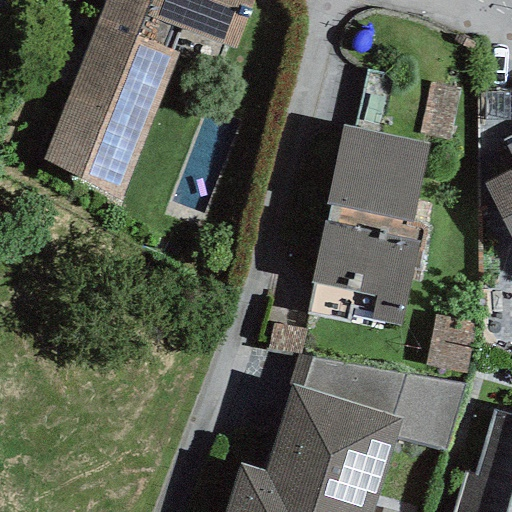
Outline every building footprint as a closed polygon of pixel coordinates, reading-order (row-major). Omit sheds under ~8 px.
[(105,0),(38,163),(121,197),(179,56),(170,52),(178,31),(235,51),(253,0),(105,0)] [(461,90),(430,83),(419,133),(450,140),(461,90)] [(428,144),(343,125),(302,312),(347,322),(348,315),(400,326),(423,225),(411,222),(428,144)] [(511,143),(507,146),(511,156),(511,170),(484,184),(511,241),(511,143)] [(476,323),(433,315),(423,367),(465,375),(476,323)] [(303,329),(270,324),(266,352),(299,356),(303,329)] [(465,384),(299,356),(286,383),(291,383),(402,418),(396,437),(445,452),(465,384)] [(402,418),(291,383),(263,470),(240,462),(224,511),(372,511),(396,437),(402,418)] [(511,511),(511,415),(493,410),(472,478),(464,476),(453,511),(511,511)]
